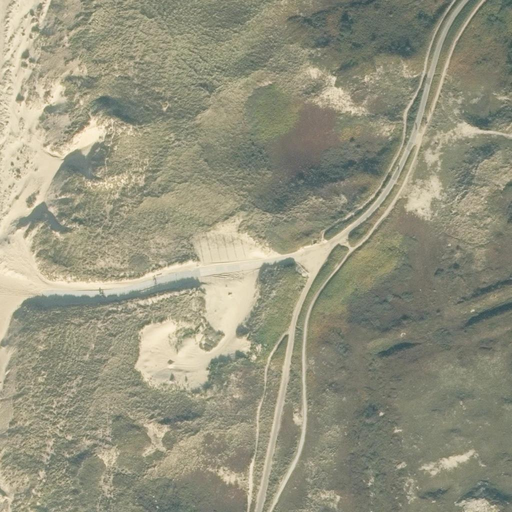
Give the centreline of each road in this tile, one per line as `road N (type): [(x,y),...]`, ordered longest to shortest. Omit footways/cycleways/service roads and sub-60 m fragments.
road 1 (track): [(0,289),(107,293),(323,252)]
road 2 (unknown): [(323,252),(323,226),(375,186),(403,145),(404,116),(435,26),(454,0)]
road 3 (unknown): [(295,325),(269,357),(250,511)]
